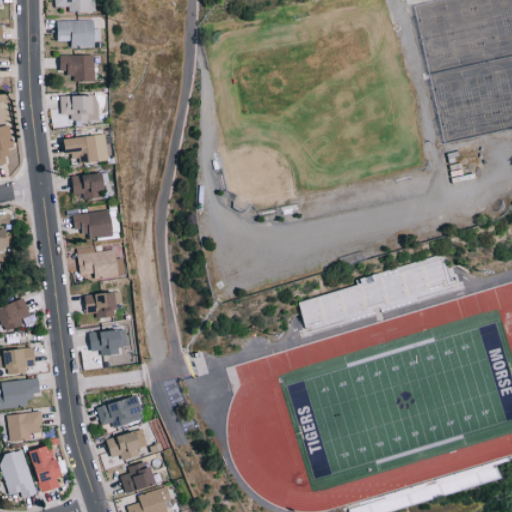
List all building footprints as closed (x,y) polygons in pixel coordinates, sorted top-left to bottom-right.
[(54,0),(54,6),(69,5),(69,11),(94,11),(93,0),(54,0)] [(71,47),(95,47),(95,20),(58,19),(57,40),(71,40),(71,47)] [(94,54),(59,54),(59,72),(74,72),(74,81),(94,81),(94,54)] [(71,120),(96,119),(96,94),(60,95),(60,113),(71,113),(71,120)] [(0,125),(0,163),(8,162),(5,149),(13,147),(7,124),(0,125)] [(107,161),(106,135),(66,137),(67,158),(79,157),(79,162),(107,161)] [(99,190),(106,190),(105,173),(72,175),(73,194),(82,193),(82,198),(99,198),(99,190)] [(110,236),(110,211),(72,212),(72,228),(80,228),(81,237),(110,236)] [(0,250),(9,249),(7,234),(0,235),(0,250)] [(76,248),(79,274),(93,272),(94,278),(118,275),(115,249),(93,251),(92,246),(76,248)] [(87,313),(95,312),(95,317),(117,316),(116,292),(85,294),(87,313)] [(28,316),(24,299),(0,305),(0,325),(2,331),(22,325),(20,318),(28,316)] [(118,346),(124,346),(123,330),(89,331),(90,350),(100,350),(100,355),(118,354),(118,346)] [(0,367),(7,367),(8,374),(27,372),(26,366),(35,365),(33,347),(0,352),(0,367)] [(0,408),(27,405),(26,396),(40,394),(38,377),(0,382),(2,394),(0,394),(0,408)] [(101,425),(111,422),(113,427),(145,417),(139,395),(96,407),(101,425)] [(42,431),(41,412),(7,414),(8,440),(30,439),(30,432),(42,431)] [(137,448),(146,446),(143,430),(106,438),(110,456),(120,454),(121,459),(139,456),(137,448)] [(41,492),(59,487),(57,476),(60,475),(52,445),(29,450),(41,492)] [(35,493),(22,449),(0,455),(0,465),(9,494),(19,491),(21,497),(35,493)] [(156,485),(149,460),(127,466),(129,473),(120,475),(125,493),(156,485)] [(128,511),(173,511),(165,486),(137,495),(139,502),(126,506),(128,511)]
